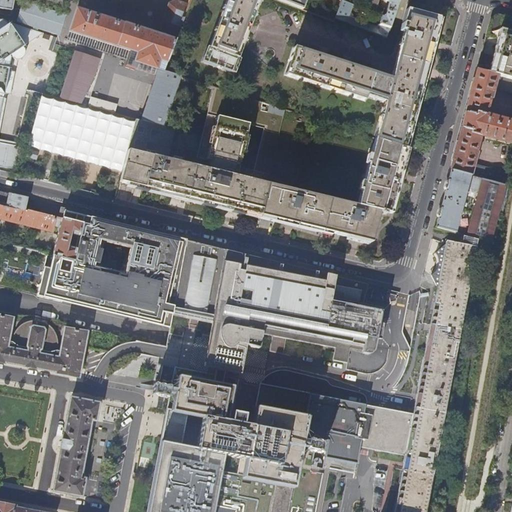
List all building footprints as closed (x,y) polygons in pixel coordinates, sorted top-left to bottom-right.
[(0,0),(0,8),(12,11),(14,0),(0,0)] [(190,0),(179,0),(179,2),(177,1),(172,4),(164,24),(166,30),(168,31),(165,39),(76,11),(69,33),(137,54),(134,63),(150,68),(149,73),(157,75),(142,122),(164,128),(165,127),(181,78),(164,72),(156,69),(159,61),(167,64),(190,0)] [(260,0),(227,0),(210,49),(210,50),(205,64),(233,74),(238,60),(239,60),(260,0)] [(276,0),(302,10),(305,0),(276,0)] [(379,0),(390,4),(385,18),(383,17),(380,26),(377,27),(362,21),(360,27),(387,37),(394,20),(400,0),(379,0)] [(14,20),(59,34),(64,18),(20,3),(14,20)] [(358,7),(375,13),(377,9),(360,3),(358,7)] [(375,139),(376,139),(404,148),(407,136),(415,108),(427,63),(437,26),(439,18),(406,9),(399,31),(403,33),(390,80),(293,47),(283,75),(364,101),(366,96),(378,100),(376,105),(378,105),(381,106),(383,106),(375,139)] [(481,52),(476,70),(511,79),(511,18),(506,16),(498,14),(490,18),(489,21),(481,52)] [(0,143),(0,115),(3,93),(10,95),(15,72),(8,71),(10,59),(11,59),(12,58),(14,60),(16,60),(18,60),(21,59),(23,57),(24,55),(24,54),(24,50),(23,47),(43,34),(10,24),(7,26),(5,23),(3,22),(0,21),(0,20),(0,166),(0,167),(18,170),(23,147),(0,143)] [(93,50),(108,55),(110,50),(95,45),(93,50)] [(76,49),(61,99),(86,106),(101,57),(76,49)] [(511,79),(476,70),(470,91),(461,125),(452,159),(449,171),(496,183),(499,171),(472,164),(473,159),(475,152),(474,152),(478,137),(481,134),(484,135),(483,136),(485,139),(508,145),(511,130),(511,123),(490,117),(488,118),(487,120),(486,119),(483,116),(488,99),(490,100),(492,92),(490,92),(492,87),(511,92),(511,79)] [(167,192),(177,195),(176,198),(188,200),(188,198),(198,200),(229,208),(261,215),(268,183),(285,111),(214,88),(198,156),(211,160),(209,169),(168,159),(175,130),(165,127),(164,128),(142,122),(136,120),(128,149),(120,181),(127,183),(167,192)] [(88,107),(114,114),(116,107),(90,100),(88,107)] [(408,149),(404,148),(376,139),(359,205),(268,183),(261,215),(278,219),(316,228),(348,236),(373,242),(376,234),(381,214),(382,211),(390,213),(400,176),(408,149)] [(496,183),(449,171),(447,180),(437,215),(434,228),(447,232),(461,236),(476,240),(492,244),(507,185),(496,183)] [(0,204),(25,211),(28,198),(0,191),(0,204)] [(0,223),(0,222),(1,222),(2,220),(53,232),(55,224),(61,226),(54,256),(73,261),(76,249),(68,247),(71,235),(79,237),(82,225),(47,216),(25,211),(0,204),(0,223)] [(45,254),(37,289),(167,320),(170,309),(186,242),(144,231),(118,225),(84,217),(63,212),(61,220),(82,225),(79,237),(76,249),(73,261),(54,256),(45,254)] [(447,232),(445,242),(460,245),(461,237),(461,236),(447,232)] [(398,490),(393,511),(424,511),(476,240),(461,237),(460,245),(445,242),(444,242),(443,246),(442,245),(438,249),(434,253),(434,254),(435,255),(436,256),(436,258),(437,260),(437,262),(437,264),(437,266),(435,269),(434,271),(433,272),(432,274),(429,275),(432,281),(435,287),(436,287),(412,414),(404,455),(402,465),(398,490)] [(196,243),(186,242),(170,309),(188,313),(186,323),(190,324),(194,325),(196,316),(210,319),(208,328),(222,332),(221,337),(227,339),(256,345),(260,329),(271,331),(267,348),(280,351),(284,336),(332,347),(329,359),(344,363),(346,351),(354,353),(364,355),(366,354),(369,354),(372,350),(381,312),(367,309),(361,308),(367,284),(340,278),(296,267),(264,260),(196,243)] [(12,335),(9,348),(6,348),(12,319),(0,316),(0,361),(4,362),(4,361),(25,365),(25,366),(35,368),(35,367),(57,371),(57,372),(78,376),(87,333),(65,329),(60,358),(56,357),(58,346),(58,342),(58,338),(56,334),(54,330),(51,327),(47,324),(44,322),(39,321),(36,320),(32,320),(27,321),(23,323),(19,325),(16,328),(14,331),(12,335)] [(227,339),(221,337),(219,346),(217,354),(216,358),(218,358),(223,359),(223,355),(225,347),(227,339)] [(308,413),(256,404),(252,426),(229,422),(238,380),(222,377),(223,374),(237,377),(240,362),(223,359),(218,358),(215,373),(217,373),(217,376),(188,371),(180,369),(175,368),(169,397),(161,438),(147,511),(320,511),(329,469),(336,431),(306,425),(308,413)] [(373,407),(259,384),(256,404),(308,413),(306,425),(336,431),(329,469),(354,474),(359,447),(366,448),(371,449),(404,455),(412,414),(379,408),(373,407)] [(53,490),(80,495),(84,478),(79,478),(91,419),(95,420),(98,403),(71,398),(53,490)]
